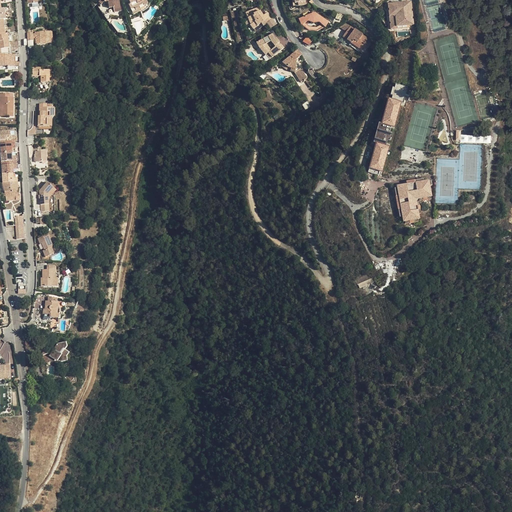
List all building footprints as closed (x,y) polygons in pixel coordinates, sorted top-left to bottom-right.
[(0,0),(0,48),(1,49),(9,48),(8,35),(5,35),(3,20),(6,19),(4,9),(0,9),(0,6),(0,4),(1,4),(0,0)] [(102,0),(104,2),(107,1),(109,8),(113,7),(114,12),(121,11),(118,0),(102,0)] [(143,4),(144,6),(148,4),(145,0),(128,0),(131,5),(129,6),(131,10),(134,8),(135,9),(139,7),(139,6),(143,4)] [(394,8),(394,4),(388,4),(389,17),(390,30),(396,29),(396,27),(395,23),(406,22),(407,26),(413,25),(411,4),(404,5),(405,6),(394,8)] [(264,21),(266,24),(272,19),(267,12),(263,16),(260,11),(258,8),(256,8),(245,13),(248,17),(248,18),(251,25),(250,25),(253,29),(264,21)] [(314,13),(301,18),(303,23),(305,22),(308,20),(313,23),(320,21),(322,24),(325,26),(325,27),(329,22),(314,13)] [(264,21),(253,29),(255,32),(266,24),(264,21)] [(341,28),(346,31),(350,25),(346,22),(341,28)] [(360,49),(361,48),(365,42),(368,38),(350,25),(346,31),(342,36),(360,49)] [(35,34),(35,39),(36,44),(51,44),(50,32),(35,33),(35,34)] [(268,53),(272,57),(272,58),(284,48),(279,42),(277,39),(276,38),(274,33),(256,42),(259,47),(265,55),(268,53)] [(301,55),(297,50),(282,62),(288,67),(291,68),(295,69),(300,82),(307,79),(303,72),(300,65),(296,65),(296,59),(301,55)] [(15,62),(15,55),(1,55),(0,55),(0,66),(5,66),(15,66),(15,62)] [(39,68),(32,68),(32,77),(39,77),(39,76),(40,76),(40,82),(49,82),(49,78),(51,78),(51,70),(39,71),(39,68)] [(376,144),(368,172),(379,175),(380,172),(384,172),(401,103),(404,105),(408,87),(396,84),(395,88),(393,87),(390,95),(393,96),(392,99),(388,99),(382,124),(379,123),(374,143),(376,144)] [(0,93),(0,97),(1,98),(1,113),(5,113),(5,117),(9,117),(9,113),(13,113),(13,98),(9,98),(9,94),(0,93)] [(38,127),(49,127),(49,117),(52,117),(54,117),(54,108),(46,108),(47,104),(39,104),(39,112),(40,112),(40,116),(38,116),(38,127)] [(0,131),(0,140),(11,140),(11,144),(15,144),(14,135),(10,136),(9,136),(8,131),(0,131)] [(15,148),(15,144),(11,144),(11,140),(0,140),(0,149),(0,154),(12,153),(11,148),(15,148)] [(35,152),(35,154),(35,158),(35,162),(46,162),(46,151),(35,152)] [(0,154),(1,162),(12,161),(12,165),(16,165),(16,156),(12,157),(12,153),(0,154)] [(17,169),(16,165),(12,165),(12,161),(1,162),(1,174),(13,174),(13,170),(17,169)] [(2,183),(17,182),(17,178),(13,178),(13,174),(1,174),(2,183)] [(398,217),(399,222),(408,220),(405,203),(412,202),(414,199),(414,195),(427,193),(425,181),(420,181),(403,184),(393,186),(395,195),(398,217)] [(17,182),(2,183),(5,197),(5,202),(15,201),(19,201),(20,195),(16,194),(18,187),(18,184),(17,182)] [(49,211),(48,194),(53,188),(47,182),(39,191),(40,196),(40,199),(41,212),(49,211)] [(56,191),(53,188),(48,194),(51,197),(56,191)] [(408,220),(415,219),(412,202),(405,203),(408,220)] [(16,239),(24,239),(23,217),(15,217),(16,239)] [(53,247),(48,235),(38,239),(40,244),(41,244),(44,251),(43,251),(45,257),(54,254),(51,248),(53,247)] [(41,287),(53,287),(53,282),(53,278),(55,278),(55,266),(47,266),(47,270),(42,270),(42,278),(42,281),(41,281),(41,287)] [(358,287),(373,284),(370,274),(356,278),(358,287)] [(49,318),(55,318),(56,314),(57,314),(58,302),(56,302),(57,298),(48,297),(48,301),(45,301),(45,306),(45,309),(43,309),(43,314),(47,315),(50,315),(49,318)] [(50,355),(55,359),(57,356),(59,357),(59,362),(66,360),(66,356),(68,353),(64,350),(66,346),(65,343),(57,345),(50,355)] [(39,348),(42,355),(50,352),(47,345),(39,348)] [(0,376),(3,376),(4,380),(8,379),(8,377),(9,377),(8,366),(0,366),(0,376)]
